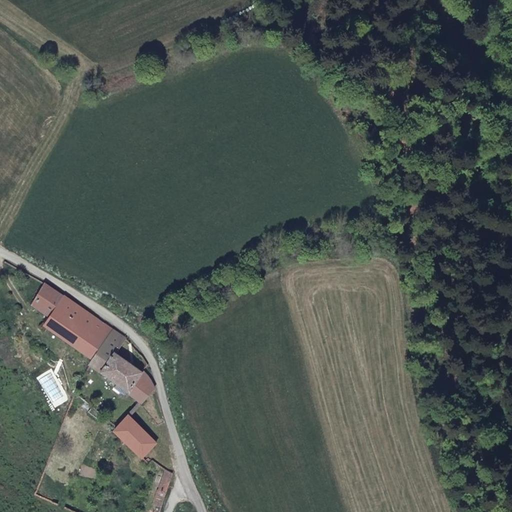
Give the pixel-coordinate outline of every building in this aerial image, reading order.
[(115,328),(46,284),(32,305),(50,317),(44,326),(92,358),(115,328)] [(126,337),(115,328),(92,358),(89,364),(141,404),(155,390),(151,377),(143,371),(116,351),(126,337)] [(102,416),(92,407),(87,412),(98,421),(102,416)] [(115,426),(120,431),(144,459),(158,446),(131,415),(130,413),(115,426)] [(158,488),(166,490),(172,474),(164,468),(158,488)]
